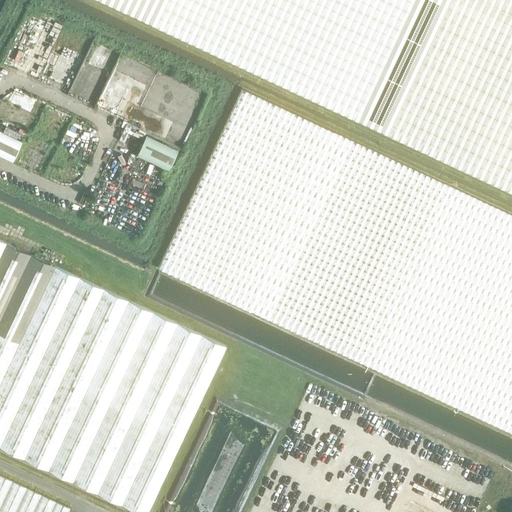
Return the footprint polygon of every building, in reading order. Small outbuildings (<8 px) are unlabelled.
[(511,0),(449,0),(388,133),(511,191),(511,0)] [(46,22),(26,12),(13,40),(33,49),(46,22)] [(9,100),(31,110),(38,97),(16,86),(9,100)] [(511,432),(511,213),(242,88),(158,267),(511,432)] [(0,130),(0,154),(13,161),(22,141),(0,130)] [(178,150),(146,134),(137,154),(135,153),(130,164),(135,167),(140,156),(169,169),(178,150)] [(147,511),(226,345),(50,262),(53,255),(23,241),(19,248),(0,239),(0,446),(140,511),(147,511)] [(308,391),(251,511),(384,511),(394,492),(425,506),(448,456),(308,391)] [(198,426),(194,463),(228,467),(227,471),(219,470),(219,467),(213,472),(210,472),(209,475),(220,477),(219,482),(218,491),(235,511),(243,511),(247,485),(244,485),(245,480),(252,474),(241,472),(260,457),(244,455),(246,436),(240,435),(246,430),(243,421),(251,418),(220,415),(219,429),(213,421),(216,433),(209,439),(198,426)] [(0,511),(67,511),(71,507),(0,473),(0,511)]
